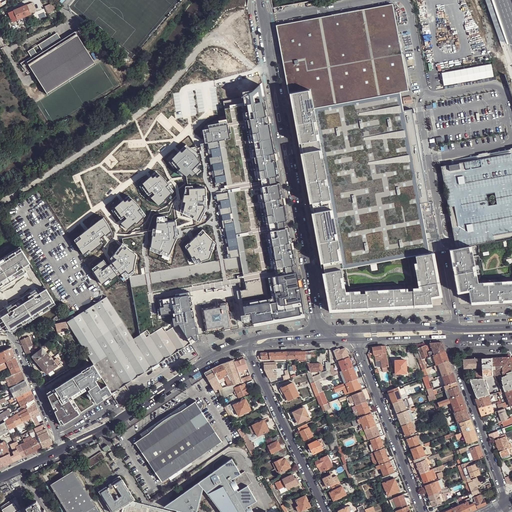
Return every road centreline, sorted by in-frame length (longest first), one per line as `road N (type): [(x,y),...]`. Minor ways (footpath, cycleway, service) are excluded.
road 1 (tertiary): [(317,333),(260,0)]
road 2 (tertiary): [(62,449),(245,345)]
road 3 (residential): [(245,345),(325,511)]
road 4 (residential): [(357,341),(422,511)]
road 5 (residential): [(505,502),(453,349)]
road 6 (residential): [(13,337),(62,449)]
